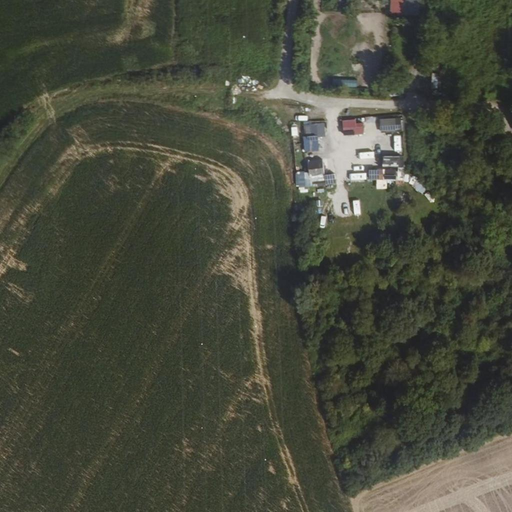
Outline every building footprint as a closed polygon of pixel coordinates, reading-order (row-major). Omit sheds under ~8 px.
[(419,0),(404,0),(404,13),(419,13),(419,0)] [(431,72),(429,87),(436,88),(438,73),(431,72)] [(380,131),(401,130),(401,116),(379,117),(380,131)] [(303,137),(325,136),(324,121),(302,122),(303,137)] [(368,180),(403,179),(403,153),(382,153),(382,168),(367,168),(368,180)] [(335,172),(323,172),(322,158),(305,159),(306,185),(335,184),(335,172)] [(365,171),(348,172),(349,180),(365,179),(365,171)]
